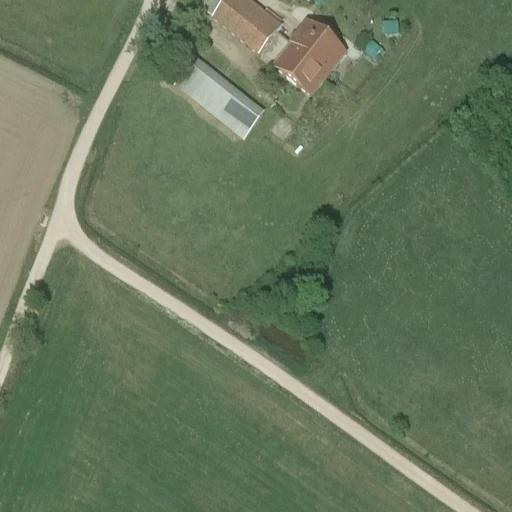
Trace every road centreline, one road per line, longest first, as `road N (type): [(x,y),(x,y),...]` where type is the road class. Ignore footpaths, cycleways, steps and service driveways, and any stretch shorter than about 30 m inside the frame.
road 1 (track): [(61,216),(485,511)]
road 2 (track): [(61,216),(152,0)]
road 3 (track): [(61,216),(0,367)]
